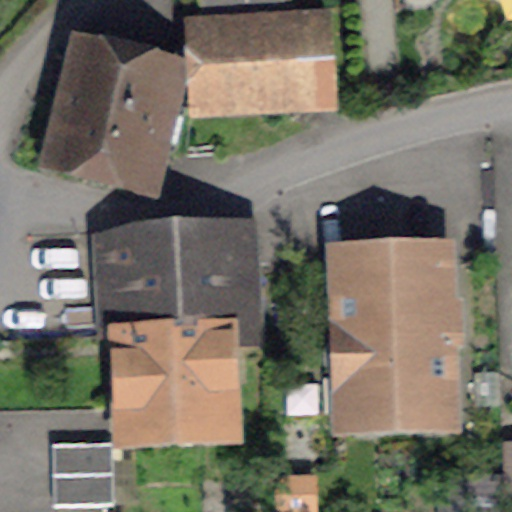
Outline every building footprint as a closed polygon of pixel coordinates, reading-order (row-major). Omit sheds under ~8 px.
[(206,0),(208,32),(280,28),(278,0),(206,0)] [(322,26),(280,28),(208,32),(203,33),(190,84),(204,83),(205,107),(326,100),(322,26)] [(81,50),(52,167),(144,189),(172,72),(81,50)] [(106,336),(136,335),(223,331),(248,330),(244,242),(102,249),(106,336)] [(456,343),(455,311),(443,312),(441,265),(341,268),(344,343),(330,343),(325,355),(326,367),(331,379),(345,379),(346,418),(446,415),(444,343),(456,343)] [(227,430),(223,331),(136,335),(140,434),(227,430)] [(52,448),(54,508),(113,506),(112,446),(52,448)] [(443,484),(443,511),(495,511),(496,484),(443,484)]
